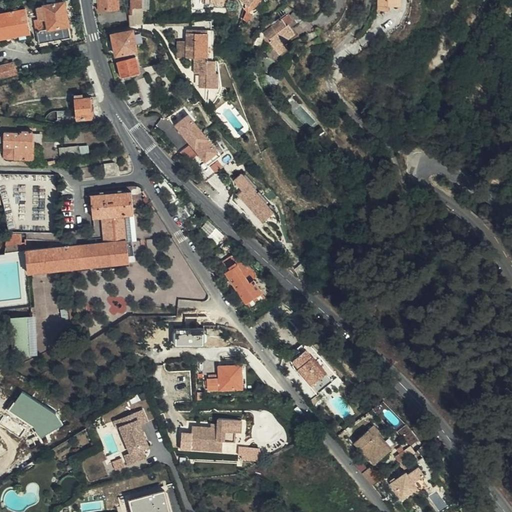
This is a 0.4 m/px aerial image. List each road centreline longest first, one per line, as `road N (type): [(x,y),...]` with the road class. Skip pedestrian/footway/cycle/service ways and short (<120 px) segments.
road 1 (secondary): [(122,109),(182,184),(404,385),(506,511)]
road 2 (residential): [(389,511),(210,282),(143,174)]
road 3 (tertiary): [(511,276),(489,235),(416,177),(425,163),(440,164),(511,210)]
road 4 (unclassified): [(143,174),(77,184),(63,170),(0,168)]
road 5 (track): [(511,123),(486,117),(486,71),(508,0)]
